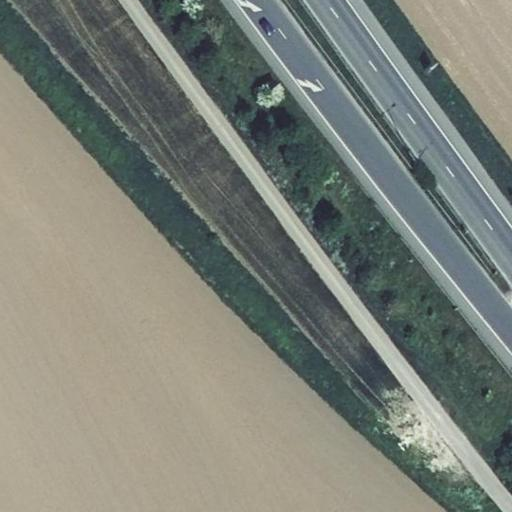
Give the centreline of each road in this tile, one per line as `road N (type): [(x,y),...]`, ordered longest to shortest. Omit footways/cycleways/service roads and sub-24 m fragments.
road 1 (trunk): [(270,0),(511,323)]
road 2 (trunk): [(511,258),(324,0)]
